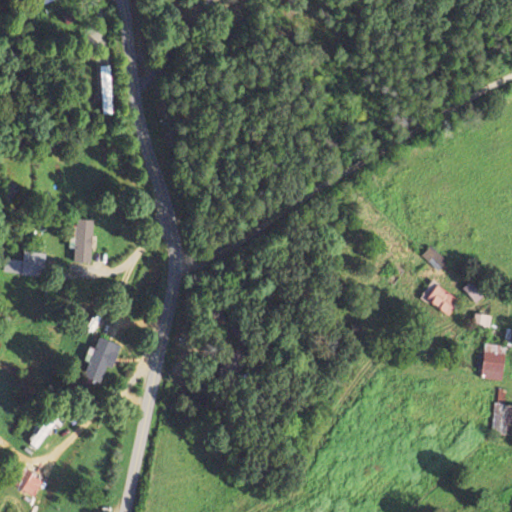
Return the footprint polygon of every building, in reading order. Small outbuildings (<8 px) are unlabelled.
[(110,65),(99,65),(100,112),(111,112),(110,65)] [(92,220),(74,219),(72,262),(90,263),(92,220)] [(437,271),(446,260),(429,245),(420,255),(437,271)] [(40,277),(43,253),(23,250),(20,274),(40,277)] [(447,315),(458,297),(429,281),(419,298),(447,315)] [(489,327),(490,315),(474,313),(472,325),(489,327)] [(120,345),(98,337),(93,349),(88,347),(83,360),(88,362),(82,377),(99,383),(105,366),(111,368),(120,345)] [(499,380),(505,346),(484,343),(478,377),(499,380)] [(54,420),(46,415),(27,446),(35,451),(54,420)] [(23,468),(13,486),(33,497),(43,479),(23,468)]
